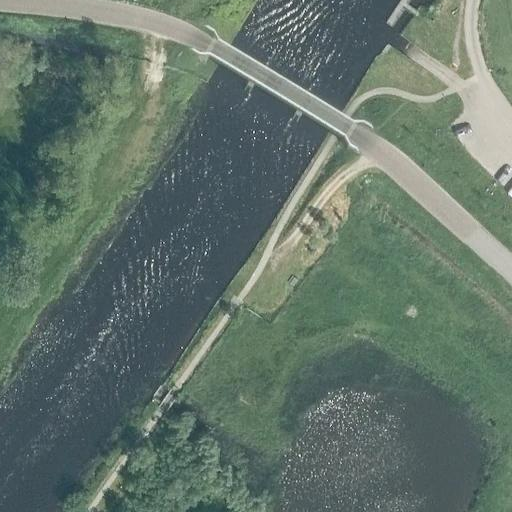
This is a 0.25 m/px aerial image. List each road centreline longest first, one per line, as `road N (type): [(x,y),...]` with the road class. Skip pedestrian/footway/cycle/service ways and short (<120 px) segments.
road 1 (tertiary): [(511,271),(378,153),(209,47),(141,19),(0,1)]
road 2 (track): [(263,261),(288,247),(338,178),(378,153)]
road 3 (unclassified): [(471,0),(467,25),(480,76),(511,120)]
